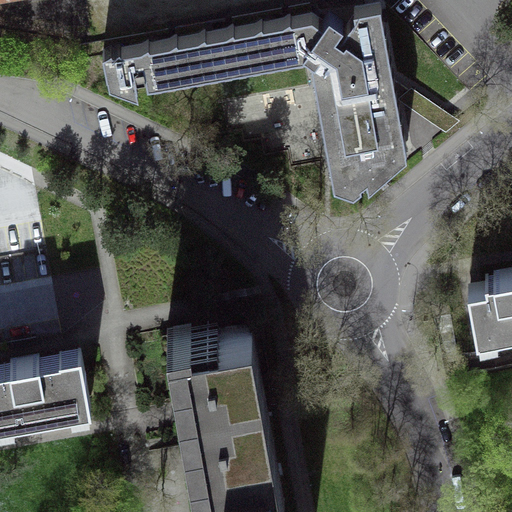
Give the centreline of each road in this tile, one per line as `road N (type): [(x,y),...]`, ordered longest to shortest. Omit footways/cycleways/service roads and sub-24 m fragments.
road 1 (residential): [(0,95),(223,199),(309,261)]
road 2 (residential): [(367,320),(409,390),(446,511)]
road 3 (residential): [(375,254),(511,135)]
